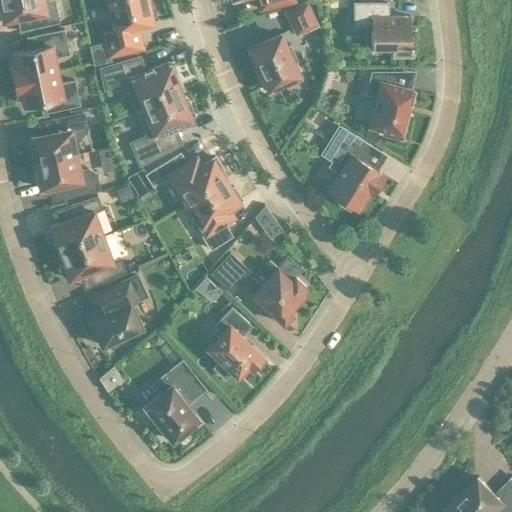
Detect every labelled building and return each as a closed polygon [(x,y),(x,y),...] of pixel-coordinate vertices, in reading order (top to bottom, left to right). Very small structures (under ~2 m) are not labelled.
[(44,0),(0,0),(0,18),(2,18),(3,21),(26,16),(28,28),(59,22),(54,0),(48,0),(44,1),(44,0)] [(148,0),(131,0),(109,5),(114,30),(103,32),(108,56),(143,48),(138,26),(154,22),(153,19),(156,18),(153,5),(150,6),(148,0)] [(294,0),(258,0),(261,9),(295,0),(294,0)] [(297,34),(317,25),(307,3),(287,12),(297,34)] [(410,16),(405,16),(387,16),(387,3),(355,3),(355,25),(371,24),(372,47),(393,47),(393,53),(412,53),(411,42),(410,42),(410,16)] [(15,79),(57,70),(54,57),(70,54),(64,29),(33,35),(35,48),(13,52),(16,65),(12,65),(15,79)] [(280,34),(250,48),(260,69),(256,71),(263,88),(267,86),(269,89),(299,75),(292,62),(297,60),(290,45),(286,47),(280,34)] [(136,109),(181,91),(176,81),(180,79),(174,65),(170,66),(168,61),(146,70),(140,56),(98,69),(106,88),(125,81),(136,109)] [(57,70),(15,79),(18,92),(21,92),(24,104),(46,99),(48,112),(80,105),(75,80),(59,83),(57,70)] [(393,84),(396,71),(372,72),(370,80),(380,82),(369,126),(380,128),(385,130),(384,133),(402,137),(406,120),(403,119),(407,104),(412,105),(416,90),(393,84)] [(181,91),(136,109),(146,134),(130,140),(140,165),(177,145),(172,134),(174,128),(193,121),(191,116),(194,115),(188,100),(185,102),(181,91)] [(35,162),(76,154),(72,138),(82,136),(87,128),(84,113),(51,119),(53,132),(30,137),(31,142),(28,142),(31,160),(34,159),(35,162)] [(376,143),(380,128),(369,126),(367,137),(376,143)] [(372,194),(376,188),(384,174),(361,159),(369,146),(339,127),(329,142),(338,147),(339,151),(330,165),(340,172),(329,190),(341,198),(338,202),(350,209),(352,205),(358,209),(369,192),(372,194)] [(188,203),(226,179),(220,171),(223,169),(215,156),(201,165),(196,157),(187,163),(181,152),(146,174),(153,185),(170,174),(188,203)] [(76,154),(35,162),(36,166),(33,167),(36,184),(39,183),(40,188),(64,183),(67,197),(99,187),(96,174),(88,168),(79,170),(76,154)] [(231,188),(226,179),(188,203),(206,231),(202,234),(211,249),(232,235),(224,222),(233,216),(228,208),(242,199),(234,186),(231,188)] [(58,252),(104,235),(94,209),(101,206),(97,195),(71,204),(75,216),(49,226),(50,229),(48,229),(47,232),(50,241),(52,242),(55,241),(58,252)] [(112,259),(104,235),(58,252),(62,263),(60,263),(59,266),(62,275),(65,276),(67,275),(68,278),(94,268),(99,282),(124,268),(120,256),(112,259)] [(240,261),(231,252),(211,273),(231,292),(242,281),(244,279),(233,268),(240,261)] [(251,272),(240,261),(233,268),(244,279),(242,281),(246,285),(245,287),(252,293),(284,323),(292,314),(289,310),(306,292),(303,290),(306,286),(295,275),(302,268),(288,255),(277,267),(281,271),(272,280),(268,276),(261,284),(249,274),(251,272)] [(89,298),(95,312),(82,318),(89,333),(95,330),(102,345),(142,326),(131,304),(139,300),(136,294),(144,291),(137,276),(89,298)] [(215,325),(222,331),(207,347),(221,360),(214,367),(225,378),(232,370),(240,378),(251,366),(252,367),(263,355),(242,335),(251,325),(232,307),(215,325)] [(159,428),(168,439),(171,437),(173,440),(175,438),(178,440),(189,432),(186,429),(199,419),(184,400),(202,386),(182,361),(155,383),(162,392),(145,405),(162,426),(159,428)] [(491,511),(496,508),(499,511),(511,511),(511,490),(506,484),(496,494),(479,477),(466,489),(465,489),(457,496),(458,497),(445,510),(446,511),(491,511)]
